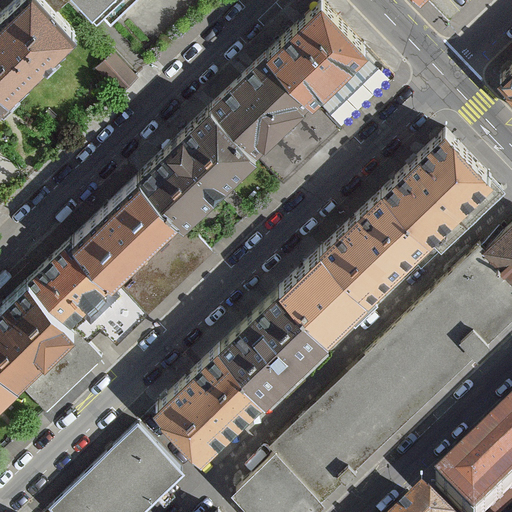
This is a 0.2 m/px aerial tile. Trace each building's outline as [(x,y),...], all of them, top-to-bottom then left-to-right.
[(54,0),(9,0),(0,9),(0,77),(9,87),(76,23),(59,5),(54,0)] [(96,0),(106,11),(118,0),(96,0)] [(324,0),(316,0),(269,45),(313,92),(362,45),(365,42),(324,0)] [(269,45),(211,100),(255,147),(313,92),(269,45)] [(362,45),(313,92),(342,123),(394,73),(373,49),(369,53),(362,45)] [(114,47),(93,67),(113,88),(135,68),(114,47)] [(511,64),(500,76),(511,88),(511,64)] [(0,77),(0,96),(9,87),(0,77)] [(313,92),(255,147),(259,152),(284,178),(342,123),(313,92)] [(211,100),(141,167),(181,209),(186,215),(214,188),(224,178),(255,147),(211,100)] [(380,184),(426,232),(489,170),(492,168),(445,120),(380,184)] [(181,209),(141,167),(74,231),(114,273),(152,236),(181,209)] [(489,170),(426,232),(440,246),(503,185),(489,170)] [(320,241),(368,290),(408,250),(421,264),(440,246),(426,232),(380,184),(320,241)] [(511,217),(484,244),(511,272),(511,217)] [(187,222),(183,218),(157,242),(152,236),(114,273),(123,283),(148,308),(212,248),(187,222)] [(74,231),(28,275),(68,317),(81,305),(91,314),(118,288),(108,278),(114,273),(74,231)] [(479,238),(269,441),(273,445),(323,496),(511,312),(511,272),(484,244),(479,238)] [(320,241),(279,281),(326,330),(368,290),(320,241)] [(28,275),(0,301),(0,358),(18,377),(74,323),(68,317),(28,275)] [(279,281),(219,339),(267,387),(326,330),(279,281)] [(148,308),(123,283),(118,288),(91,314),(81,305),(68,317),(74,323),(78,327),(88,338),(101,325),(115,340),(148,308)] [(74,323),(18,377),(46,406),(102,352),(88,338),(78,327),(74,323)] [(219,339),(155,401),(202,450),(267,387),(219,339)] [(0,358),(0,394),(18,377),(0,358)] [(511,410),(483,438),(511,468),(511,410)] [(139,419),(51,503),(59,511),(134,511),(183,465),(139,419)] [(487,511),(511,488),(511,468),(483,438),(435,484),(462,511),(487,511)] [(305,511),(323,496),(273,445),(231,485),(257,511),(305,511)] [(437,511),(422,495),(404,511),(437,511)]
